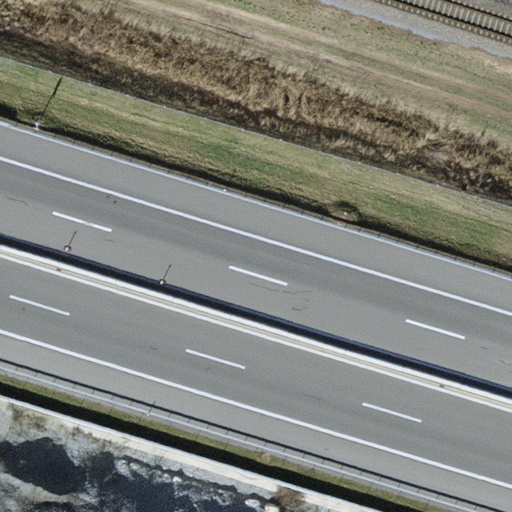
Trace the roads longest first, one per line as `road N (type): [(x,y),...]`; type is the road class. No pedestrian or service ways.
road 1 (motorway): [(511,349),(0,192)]
road 2 (motorway): [(0,294),(511,450)]
